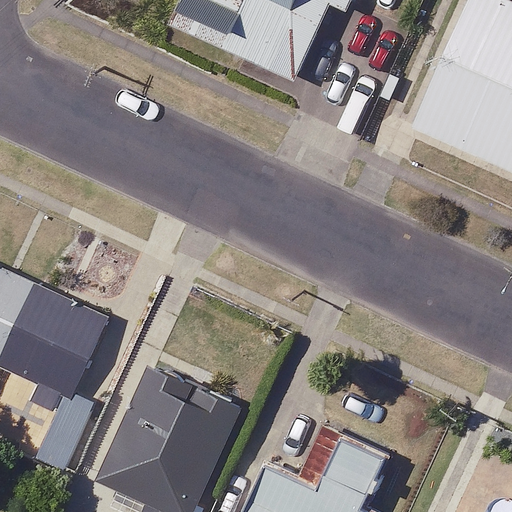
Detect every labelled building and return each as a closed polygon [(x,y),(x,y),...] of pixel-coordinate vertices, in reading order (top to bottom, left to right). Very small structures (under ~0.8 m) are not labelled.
[(358,0),(190,0),(181,22),(305,76),(337,0),(355,7),(358,0)] [(511,0),(477,0),(422,126),(511,165),(511,0)] [(115,314),(0,263),(0,360),(46,380),(38,397),(67,410),(46,456),(73,467),(99,406),(78,397),(115,314)] [(200,511),(247,406),(159,367),(109,477),(156,498),(150,511),(200,511)] [(398,453),(352,431),(328,482),(275,457),(249,511),(390,511),(391,510),(375,502),(398,453)]
